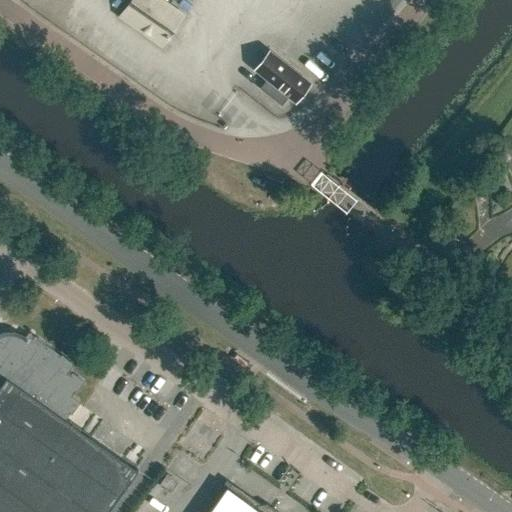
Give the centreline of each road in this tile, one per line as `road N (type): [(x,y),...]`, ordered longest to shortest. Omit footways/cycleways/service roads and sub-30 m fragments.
road 1 (secondary): [(499,511),(0,162)]
road 2 (unclassified): [(386,511),(0,244)]
road 3 (unclassified): [(0,7),(157,117),(205,139),(299,157)]
road 4 (unclassified): [(511,347),(453,278),(299,157)]
road 5 (unclassified): [(299,157),(424,0)]
